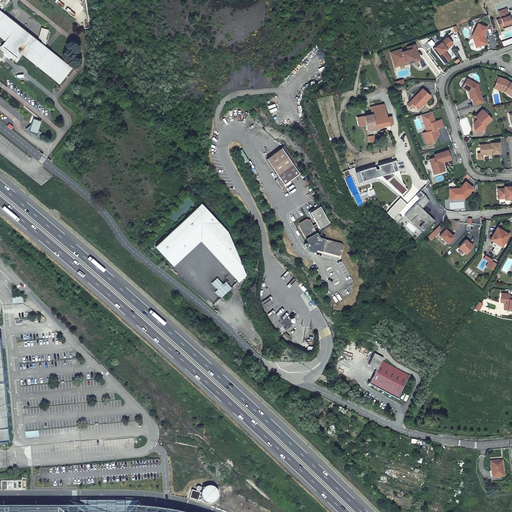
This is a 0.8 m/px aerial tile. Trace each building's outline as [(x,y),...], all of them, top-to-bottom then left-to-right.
[(501,18),(497,20),(500,30),(506,27),(511,25),(511,16),(510,17),(507,9),(498,12),(501,18)] [(21,53),(58,83),(70,68),(0,11),(0,36),(6,41),(2,47),(16,59),(21,53)] [(478,22),(472,35),(476,48),(482,46),(487,44),(484,36),(488,27),(478,22)] [(445,51),(454,44),(448,37),(433,49),(445,64),(448,61),(451,59),(445,51)] [(410,64),(420,60),(415,44),(406,47),(407,50),(402,51),(401,48),(390,52),(395,67),(400,65),(400,67),(410,64)] [(498,76),(494,88),(504,92),(511,96),(511,82),(506,79),(498,76)] [(473,106),(484,103),(478,84),(467,78),(462,88),(468,92),(469,95),(470,99),(471,99),(473,106)] [(414,106),(419,110),(432,97),(427,93),(423,88),(410,102),(414,106)] [(371,114),(363,115),(365,125),(367,131),(370,130),(370,131),(376,130),(376,128),(382,127),(389,125),(387,117),(384,103),(369,106),(371,114)] [(485,127),(493,119),(483,109),(479,113),(475,117),(478,119),(475,122),(475,131),(477,133),(480,133),(486,128),(485,127)] [(435,121),(432,111),(421,115),(427,132),(423,133),(427,144),(432,142),(435,144),(440,133),(438,129),(444,127),(443,123),(441,119),(435,121)] [(356,117),(358,126),(365,125),(363,115),(356,117)] [(28,131),(37,134),(41,121),(33,118),(28,131)] [(480,144),(480,153),(483,155),(492,154),(501,154),(500,142),(490,143),(491,144),(480,144)] [(282,148),(267,158),(285,184),(300,174),(282,148)] [(429,159),(434,174),(445,171),(442,163),(451,160),(448,150),(433,155),(434,157),(429,159)] [(360,170),(363,181),(381,176),(402,196),(408,190),(405,187),(406,185),(401,180),(396,174),(395,175),(393,172),(394,172),(391,162),(379,166),(380,169),(376,170),(375,166),(360,170)] [(460,188),(449,189),(450,200),(464,199),(474,188),(466,181),(460,188)] [(425,195),(418,203),(423,208),(429,202),(425,195)] [(418,203),(405,216),(410,221),(416,215),(418,215),(424,222),(419,227),(424,231),(435,220),(429,214),(423,208),(418,203)] [(225,233),(199,206),(153,249),(171,267),(198,242),(215,259),(237,282),(244,276),(225,233)] [(329,223),(320,207),(314,210),(314,209),(308,212),(312,219),(313,218),(316,224),(317,226),(319,229),(329,223)] [(393,219),(397,222),(402,217),(398,214),(393,219)] [(312,226),(308,220),(305,219),(298,223),(298,227),(303,235),(308,243),(307,244),(306,243),(305,243),(304,243),(303,244),(303,246),(304,247),(305,247),(306,247),(309,251),(315,253),(316,249),(340,256),(342,255),(344,246),(342,244),(321,238),(319,238),(314,229),(312,226)] [(319,238),(321,238),(321,231),(331,225),(329,223),(319,229),(319,238)] [(439,225),(428,237),(431,241),(443,229),(439,225)] [(497,227),(490,240),(503,247),(510,234),(504,230),(497,227)] [(439,235),(448,243),(454,236),(450,232),(445,228),(439,235)] [(465,239),(458,248),(465,254),(473,245),(469,242),(465,239)] [(485,266),(488,268),(493,261),(494,260),(485,255),(483,258),(488,261),(485,266)] [(493,261),(488,268),(493,271),(497,264),(493,261)] [(223,284),(217,278),(214,280),(220,287),(223,284)] [(220,287),(214,280),(212,283),(218,289),(220,287)] [(226,282),(223,284),(229,291),(232,288),(226,282)] [(229,291),(223,284),(220,287),(226,293),(229,291)] [(226,293),(220,287),(218,289),(224,296),(226,293)] [(224,296),(218,289),(215,292),(221,298),(224,296)] [(511,297),(509,294),(502,293),(501,302),(505,303),(504,310),(508,311),(508,313),(511,313),(511,297)] [(474,308),(479,311),(483,303),(482,303),(478,301),(474,308)] [(285,332),(281,336),(286,341),(290,336),(285,332)] [(368,364),(377,369),(382,360),(383,358),(374,353),(368,364)] [(383,391),(397,398),(409,375),(382,360),(377,369),(370,384),(383,391)] [(496,461),(490,461),(492,479),(505,477),(503,460),(496,461)]
